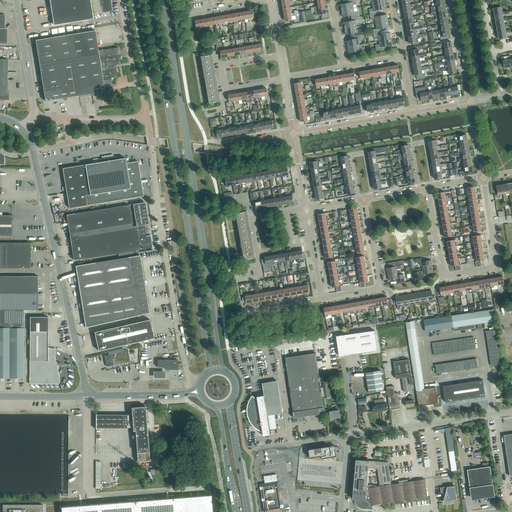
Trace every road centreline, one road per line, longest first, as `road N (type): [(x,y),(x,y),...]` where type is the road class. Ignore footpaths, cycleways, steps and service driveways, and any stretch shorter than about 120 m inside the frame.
road 1 (primary): [(151,0),(210,372)]
road 2 (primary): [(223,371),(163,0)]
road 3 (unclassified): [(21,128),(87,396)]
road 4 (unclassified): [(146,115),(178,331)]
road 5 (unclassified): [(346,436),(511,411)]
road 6 (residential): [(280,56),(220,64),(224,88),(284,78)]
road 7 (residential): [(443,276),(494,265),(483,177)]
road 8 (residential): [(412,112),(293,133)]
